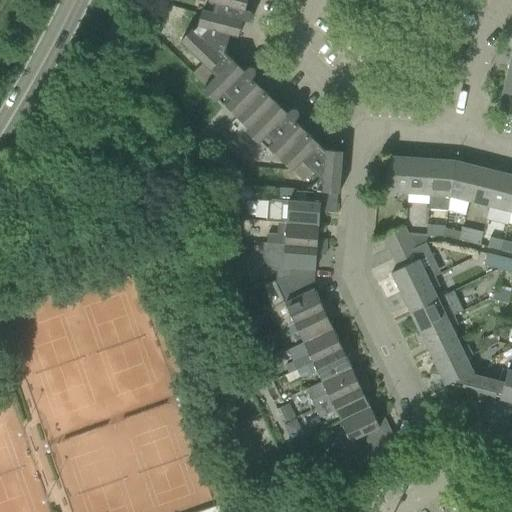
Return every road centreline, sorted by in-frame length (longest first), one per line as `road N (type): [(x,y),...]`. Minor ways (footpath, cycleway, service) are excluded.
road 1 (residential): [(357,128),(363,169),(350,274),(423,420),(498,511)]
road 2 (tertiary): [(0,136),(79,0)]
road 3 (residential): [(357,128),(295,46),(317,0)]
road 4 (residential): [(472,141),(511,0)]
